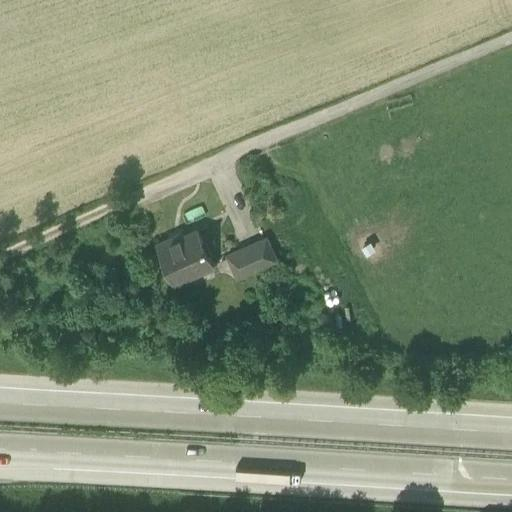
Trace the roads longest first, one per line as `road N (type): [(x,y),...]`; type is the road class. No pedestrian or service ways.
road 1 (unclassified): [(511,38),(0,257)]
road 2 (motorway): [(511,436),(0,407)]
road 3 (motorway): [(0,454),(511,482)]
